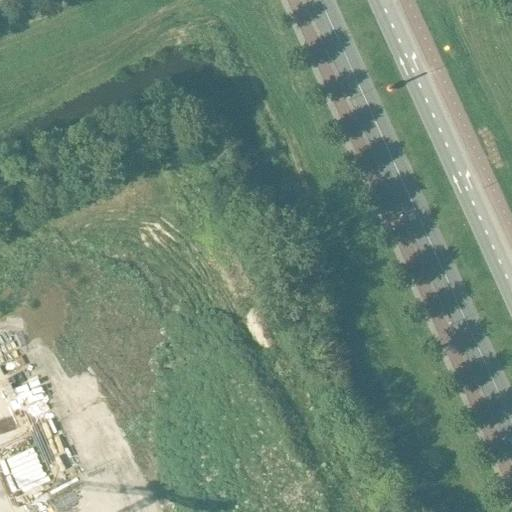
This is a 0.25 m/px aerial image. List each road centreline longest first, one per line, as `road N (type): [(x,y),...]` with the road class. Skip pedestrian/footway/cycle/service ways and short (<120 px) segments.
road 1 (unclassified): [(313,0),(511,428)]
road 2 (unclassified): [(511,292),(379,0)]
